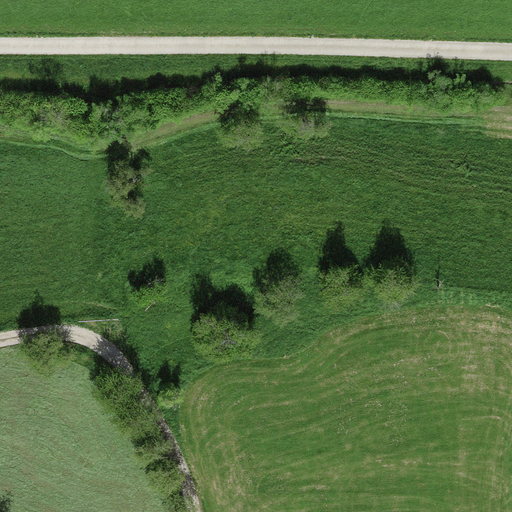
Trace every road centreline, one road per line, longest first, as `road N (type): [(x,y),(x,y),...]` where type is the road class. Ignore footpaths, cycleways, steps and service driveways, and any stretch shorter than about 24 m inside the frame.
road 1 (track): [(0,39),(511,52)]
road 2 (track): [(0,336),(52,329),(94,338),(119,361),(155,419),(187,476),(192,511)]
